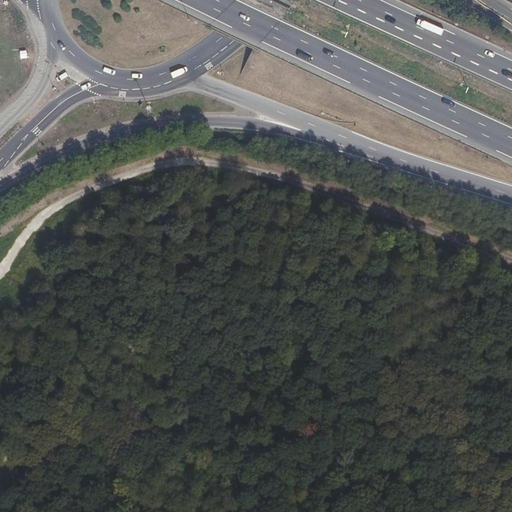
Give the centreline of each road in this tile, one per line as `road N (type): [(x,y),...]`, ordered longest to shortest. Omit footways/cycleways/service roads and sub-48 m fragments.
road 1 (motorway): [(0,187),(88,142),(172,123),(258,125),(383,150)]
road 2 (motorway): [(207,0),(511,141)]
road 3 (motorway): [(166,75),(383,150)]
road 4 (motorway): [(511,71),(354,0)]
road 5 (secondary): [(0,165),(57,107),(111,79)]
road 6 (motorway): [(383,150),(511,193)]
road 7 (secondary): [(166,75),(195,62),(265,0)]
